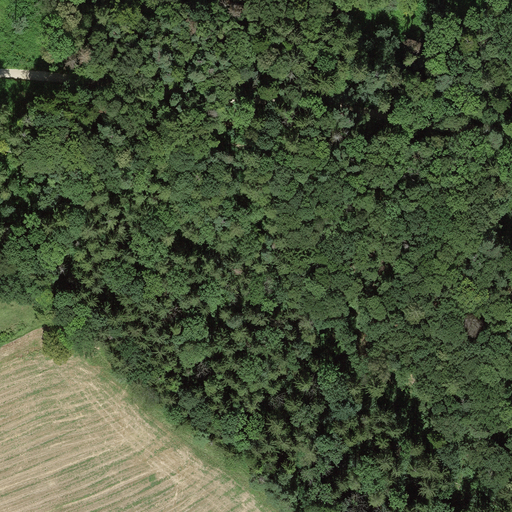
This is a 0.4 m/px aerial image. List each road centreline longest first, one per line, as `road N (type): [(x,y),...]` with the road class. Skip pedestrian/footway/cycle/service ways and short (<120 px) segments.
road 1 (track): [(0,72),(310,102),(511,133)]
road 2 (track): [(511,85),(384,9)]
road 3 (track): [(399,210),(511,157)]
